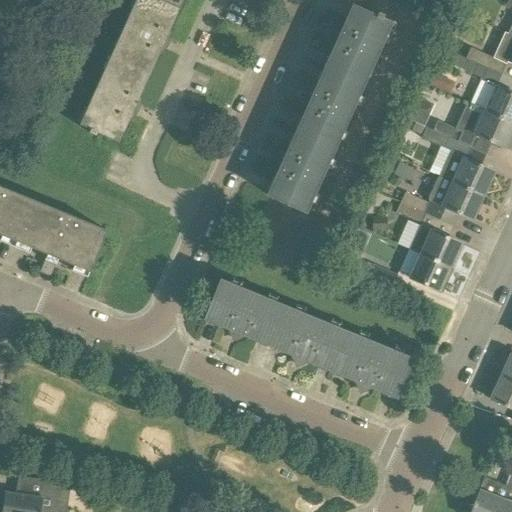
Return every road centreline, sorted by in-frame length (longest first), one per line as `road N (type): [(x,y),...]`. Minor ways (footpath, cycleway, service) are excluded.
road 1 (unclassified): [(411,451),(144,342)]
road 2 (unclassified): [(205,208),(157,190),(143,159),(212,0)]
road 3 (unclassified): [(205,208),(301,0)]
road 4 (unclassified): [(411,451),(511,249)]
road 5 (unclassified): [(144,342),(0,284)]
road 6 (unclassified): [(144,342),(205,208)]
